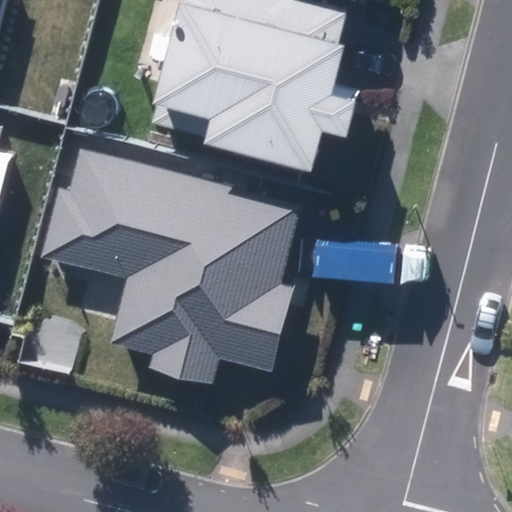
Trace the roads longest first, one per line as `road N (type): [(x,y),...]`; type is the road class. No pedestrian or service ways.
road 1 (residential): [(498,136),(401,511)]
road 2 (residential): [(181,511),(0,463)]
